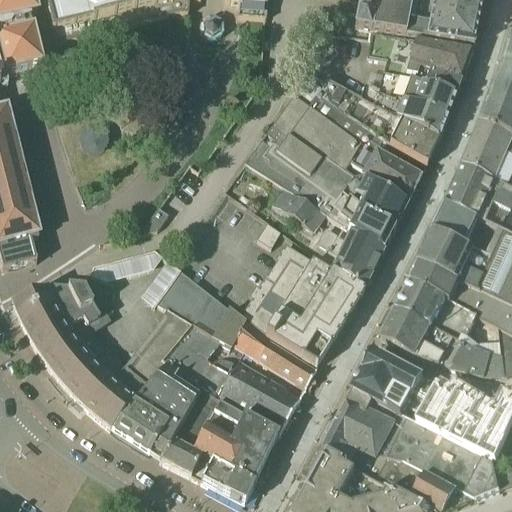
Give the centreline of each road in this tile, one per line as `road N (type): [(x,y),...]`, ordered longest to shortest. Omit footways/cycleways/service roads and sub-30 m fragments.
road 1 (unclassified): [(0,297),(153,252),(287,72)]
road 2 (tertiary): [(161,511),(43,440),(15,408)]
road 3 (unclassified): [(356,344),(456,384),(511,388)]
